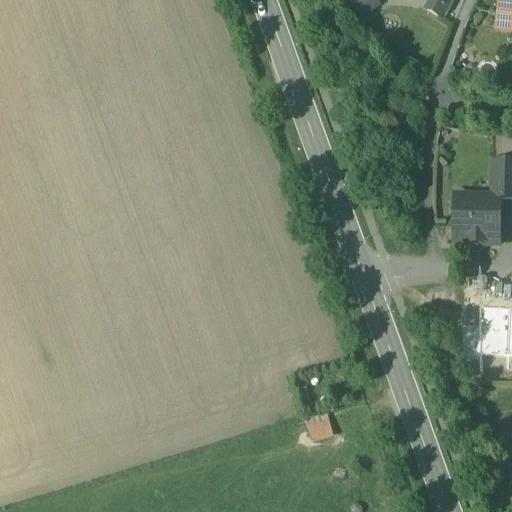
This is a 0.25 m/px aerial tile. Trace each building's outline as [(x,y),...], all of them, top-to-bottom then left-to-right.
[(354,0),(361,19),(381,12),(377,0),(354,0)] [(434,0),(427,13),(440,20),(451,0),(434,0)] [(511,0),(502,0),(500,17),(511,18),(511,0)] [(168,48),(151,48),(152,60),(168,60),(168,48)] [(511,166),(493,166),(492,201),(500,201),(500,202),(511,202),(511,166)] [(492,201),(476,200),(476,208),(455,208),(454,247),(472,248),(472,249),(473,249),(474,248),(480,248),(480,249),(481,250),(482,248),(499,248),(500,202),(500,201),(492,201)] [(307,421),(314,446),(337,439),(330,415),(307,421)]
